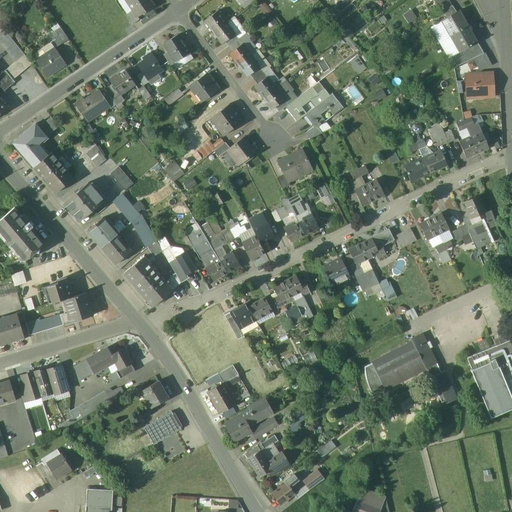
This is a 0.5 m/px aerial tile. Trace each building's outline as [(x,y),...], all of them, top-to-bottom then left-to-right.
[(149,0),(125,0),(132,10),(137,18),(137,17),(153,7),(149,0)] [(449,1),(439,8),(442,13),(443,12),(452,6),(449,1)] [(452,6),(443,12),(447,18),(456,12),(452,6)] [(409,22),(417,17),(411,9),(403,14),(409,22)] [(137,18),(132,10),(124,15),(131,25),(139,20),(137,17),(137,18)] [(218,11),(204,22),(212,33),(227,23),(222,17),(218,11)] [(469,27),(459,11),(456,12),(447,18),(443,20),(448,28),(446,30),(450,37),(453,36),(469,27)] [(227,23),(212,33),(221,45),(225,42),(235,35),(235,34),(227,23)] [(469,27),(453,36),(457,44),(455,45),(459,52),(474,44),(477,42),(469,27)] [(68,40),(60,28),(50,35),(58,47),(68,40)] [(24,55),(3,30),(0,32),(0,45),(15,63),(18,60),(24,55)] [(190,53),(178,35),(164,45),(168,52),(175,63),(190,53)] [(235,35),(225,42),(229,47),(239,40),(235,35)] [(239,40),(229,47),(232,51),(242,44),(239,40)] [(483,54),(477,42),(452,57),(457,66),(483,54)] [(232,51),(229,54),(237,66),(252,55),(243,44),(242,44),(232,51)] [(54,48),(35,61),(47,78),(66,65),(54,48)] [(175,63),(168,52),(164,55),(171,66),(175,63)] [(151,53),(135,63),(142,73),(147,80),(157,74),(158,75),(163,71),(151,53)] [(485,53),(473,59),(477,66),(480,72),(492,66),(485,53)] [(24,55),(18,60),(26,69),(31,65),(24,55)] [(260,67),(252,55),(237,66),(246,77),(250,75),(260,67)] [(358,73),(367,68),(359,55),(350,61),(358,73)] [(473,59),(468,61),(471,69),(477,66),(473,59)] [(26,69),(18,60),(15,63),(5,71),(12,80),(26,69)] [(260,67),(250,75),(254,80),(263,72),(260,67)] [(0,74),(0,94),(14,83),(12,80),(5,71),(0,74)] [(125,72),(118,77),(117,76),(109,81),(112,85),(119,96),(134,85),(125,72)] [(263,72),(254,80),(257,84),(267,77),(263,72)] [(147,80),(142,73),(137,77),(143,86),(148,83),(148,82),(147,80)] [(492,73),(465,75),(466,99),(493,98),(492,73)] [(157,74),(147,80),(148,82),(148,83),(151,86),(161,79),(158,75),(157,74)] [(207,75),(190,88),(200,102),(218,89),(207,75)] [(257,84),(253,87),(262,99),(276,88),(267,76),(267,77),(257,84)] [(112,85),(105,90),(111,99),(112,101),(119,96),(112,85)] [(151,97),(143,86),(138,90),(145,101),(151,97)] [(288,105),(285,107),(296,122),(305,115),(306,114),(301,107),(309,101),(314,108),(329,96),(324,89),(317,95),(311,87),(288,105)] [(276,88),(262,99),(271,110),(275,107),(285,100),(285,99),(276,88)] [(104,89),(99,92),(105,102),(111,99),(105,90),(104,89)] [(178,89),(168,97),(173,103),(183,95),(178,89)] [(99,92),(98,91),(83,101),(82,99),(75,104),(87,123),(95,118),(93,115),(108,106),(105,102),(99,92)] [(306,114),(305,115),(313,127),(315,129),(317,128),(325,122),(320,115),(328,109),(333,116),(343,108),(333,94),(329,96),(314,108),(306,114)] [(285,100),(275,107),(278,112),(285,107),(288,105),(285,100)] [(229,105),(210,119),(223,137),(242,122),(229,105)] [(58,127),(50,118),(46,122),(54,131),(58,127)] [(471,119),(463,122),(466,129),(474,125),(471,119)] [(34,124),(12,144),(24,157),(38,145),(46,138),(34,124)] [(474,125),(466,129),(470,138),(481,133),(478,124),(474,126),(474,125)] [(440,125),(428,130),(433,143),(440,140),(441,144),(447,141),(444,134),(440,125)] [(313,127),(306,133),(309,139),(322,133),(317,128),(315,129),(313,127)] [(451,131),(444,134),(447,141),(448,143),(455,140),(451,131)] [(481,133),(470,138),(477,154),(488,149),(481,133)] [(255,154),(243,138),(229,149),(226,151),(226,152),(238,167),(255,154)] [(470,138),(459,143),(466,159),(477,154),(470,138)] [(221,140),(213,145),(216,150),(224,144),(221,140)] [(105,160),(92,141),(81,149),(96,168),(105,160)] [(215,150),(209,142),(205,145),(211,153),(215,150)] [(216,150),(214,152),(218,158),(226,152),(226,151),(229,149),(225,143),(224,144),(216,150)] [(38,145),(24,157),(33,168),(47,156),(38,145)] [(211,153),(205,145),(200,149),(207,157),(211,153)] [(392,147),(384,151),(392,165),(399,162),(392,147)] [(207,157),(200,149),(196,152),(202,160),(207,157)] [(302,150),(277,162),(284,175),(288,183),(289,182),(312,171),(302,150)] [(441,151),(433,154),(434,155),(423,160),(429,174),(435,171),(435,172),(447,167),(441,151)] [(73,179),(51,153),(47,156),(33,168),(42,178),(42,179),(46,183),(55,193),(73,179)] [(429,174),(423,160),(412,164),(412,163),(404,167),(411,182),(423,177),(422,177),(429,174)] [(173,161),(163,170),(174,182),(184,175),(173,161)] [(365,166),(358,170),(361,176),(368,173),(365,166)] [(133,185),(118,167),(110,174),(124,192),(133,185)] [(358,170),(351,173),(354,179),(354,180),(361,176),(358,170)] [(288,183),(284,175),(277,178),(282,190),(290,186),(289,182),(288,183)] [(361,176),(354,180),(354,179),(349,181),(354,191),(365,185),(361,176)] [(377,180),(365,185),(373,201),(384,196),(377,180)] [(103,202),(88,183),(64,204),(80,222),(103,202)] [(365,185),(354,191),(362,207),(373,201),(365,185)] [(130,204),(121,194),(112,202),(121,212),(130,204)] [(298,195),(287,200),(294,214),(295,217),(309,210),(306,204),(303,205),(298,195)] [(478,196),(465,202),(467,208),(465,209),(469,217),(472,225),(473,224),(481,221),(479,216),(485,213),(486,213),(485,212),(478,196)] [(294,214),(287,200),(282,202),(284,207),(277,211),(282,221),(294,214)] [(130,204),(121,212),(130,223),(131,223),(140,216),(130,204)] [(29,224),(15,208),(0,220),(0,236),(20,260),(25,261),(35,253),(39,253),(39,249),(45,244),(32,228),(33,227),(30,223),(29,224)] [(497,225),(491,209),(485,212),(486,213),(485,213),(487,218),(486,219),(487,223),(488,222),(490,229),(497,225)] [(309,210),(295,217),(299,223),(306,220),(305,218),(311,214),(309,210)] [(277,211),(271,213),(276,223),(282,221),(277,211)] [(262,214),(248,221),(252,229),(256,236),(264,253),(268,251),(266,248),(268,247),(267,243),(275,239),(262,214)] [(311,214),(305,218),(306,220),(299,223),(305,236),(318,229),(311,214)] [(441,214),(430,220),(438,235),(449,230),(441,214)] [(155,239),(141,215),(140,216),(131,223),(145,247),(146,246),(155,239)] [(472,225),(469,217),(463,219),(465,225),(468,231),(475,228),(474,226),(473,224),(472,225)] [(102,218),(87,231),(102,248),(117,235),(111,228),(102,218)] [(247,218),(229,227),(235,238),(239,236),(252,229),(248,221),(247,218)] [(214,219),(200,228),(200,229),(209,244),(222,236),(220,233),(221,232),(214,219)] [(126,228),(119,220),(111,228),(117,235),(126,228)] [(438,235),(430,220),(419,225),(427,241),(438,235)] [(484,222),(474,226),(475,228),(468,231),(469,234),(476,249),(492,242),(484,222)] [(299,223),(291,227),(290,225),(283,228),(290,243),(305,236),(299,223)] [(457,230),(450,233),(455,243),(464,240),(462,237),(469,234),(468,231),(465,225),(457,229),(457,230)] [(221,232),(220,233),(222,236),(226,243),(235,238),(229,227),(221,232)] [(200,229),(195,233),(193,230),(185,235),(200,260),(200,259),(203,264),(211,259),(209,255),(214,252),(209,244),(200,229)] [(252,229),(239,236),(242,243),(256,236),(252,229)] [(416,240),(409,229),(403,232),(409,244),(416,240)] [(388,230),(371,238),(376,248),(381,246),(393,240),(388,230)] [(403,232),(395,236),(402,248),(409,244),(403,232)] [(117,235),(102,248),(116,264),(131,252),(117,235)] [(222,236),(209,244),(213,251),(226,243),(222,236)] [(256,236),(242,243),(250,260),(264,253),(256,236)] [(182,249),(170,246),(165,238),(157,242),(162,251),(162,252),(168,263),(177,258),(184,253),(182,249)] [(376,248),(371,238),(359,244),(367,260),(376,256),(378,259),(385,255),(381,246),(376,248)] [(157,242),(155,239),(146,246),(153,257),(162,252),(162,251),(157,242)] [(450,241),(442,244),(445,250),(453,247),(450,241)] [(359,244),(348,250),(352,259),(347,262),(352,272),(360,268),(358,264),(367,260),(359,244)] [(442,244),(435,248),(438,254),(445,250),(442,244)] [(445,250),(438,254),(443,263),(450,260),(445,250)] [(214,252),(209,255),(211,259),(203,264),(205,268),(211,264),(212,266),(220,262),(214,252)] [(240,266),(232,252),(226,256),(227,258),(220,262),(227,274),(240,266)] [(193,268),(185,253),(184,253),(177,258),(185,273),(193,268)] [(165,282),(144,257),(124,273),(152,308),(172,291),(165,282)] [(185,273),(177,258),(168,263),(175,274),(181,283),(188,278),(185,273)] [(339,259),(324,266),(332,284),(348,277),(339,259)] [(367,260),(358,264),(360,268),(364,275),(372,270),(367,260)] [(220,262),(212,266),(211,264),(205,268),(213,282),(227,274),(220,262)] [(364,275),(358,277),(365,291),(379,284),(372,270),(364,275)] [(22,271),(11,275),(13,282),(14,286),(26,282),(22,271)] [(175,274),(165,282),(172,291),(181,284),(181,283),(175,274)] [(295,275),(284,281),(291,297),(300,292),(302,296),(310,293),(305,283),(300,285),(295,275)] [(67,278),(57,281),(57,283),(43,288),(48,304),(63,299),(72,296),(67,278)] [(386,280),(379,284),(388,301),(397,297),(391,285),(390,286),(386,280)] [(284,281),(272,287),(277,296),(272,299),(277,309),(285,305),(283,301),(291,297),(284,281)] [(13,282),(8,284),(11,294),(16,292),(14,286),(13,282)] [(8,284),(3,286),(6,295),(11,294),(8,284)] [(93,315),(86,292),(72,296),(63,299),(67,312),(58,315),(61,325),(93,315)] [(294,301),(297,307),(303,321),(304,322),(314,317),(310,309),(316,305),(310,293),(302,296),(294,301)] [(31,298),(25,300),(28,310),(34,308),(31,298)] [(265,298),(248,307),(256,320),(272,311),(267,302),(265,298)] [(272,299),(267,302),(272,311),(277,309),(272,299)] [(238,309),(231,313),(232,316),(236,323),(237,322),(241,329),(256,320),(248,307),(247,304),(238,309)] [(237,306),(223,313),(226,319),(232,316),(231,313),(238,309),(237,306)] [(297,307),(285,312),(289,322),(297,318),(299,323),(303,321),(297,307)] [(16,314),(0,319),(0,344),(23,337),(16,314)] [(38,319),(26,323),(29,335),(61,325),(58,315),(39,321),(38,319)] [(241,329),(237,322),(236,323),(232,316),(226,319),(238,339),(244,337),(241,329)] [(412,341),(426,368),(437,363),(422,334),(411,339),(412,341)] [(511,397),(511,341),(511,339),(466,358),(491,417),(511,408),(511,400),(511,398),(511,397)] [(426,368),(412,341),(371,362),(372,364),(383,387),(385,391),(427,370),(426,368)] [(133,362),(125,347),(111,354),(107,347),(86,359),(94,374),(115,362),(118,370),(119,370),(131,363),(133,362)] [(86,359),(73,366),(82,381),(94,374),(86,359)] [(131,363),(119,370),(118,370),(116,371),(120,379),(135,371),(131,363)] [(437,363),(426,368),(427,370),(442,403),(445,401),(446,404),(457,399),(445,371),(441,372),(438,365),(437,363)] [(372,364),(364,367),(365,375),(367,381),(369,388),(371,393),(383,387),(372,364)] [(61,366),(47,371),(53,390),(54,394),(68,389),(61,366)] [(229,367),(218,374),(223,383),(238,375),(236,371),(233,373),(229,367)] [(46,369),(34,373),(40,394),(53,390),(47,371),(46,369)] [(34,373),(22,376),(24,386),(28,398),(29,398),(40,394),(34,373)] [(10,380),(0,383),(0,403),(15,399),(10,380)] [(159,381),(142,391),(151,408),(168,398),(159,381)] [(223,383),(208,392),(219,413),(235,404),(223,383)] [(24,386),(19,388),(23,403),(29,401),(29,398),(28,398),(24,386)] [(105,391),(77,407),(83,417),(111,401),(105,391)] [(248,410),(230,420),(231,422),(226,425),(234,440),(250,432),(247,425),(268,414),(263,404),(267,403),(266,401),(249,411),(248,410)] [(77,407),(69,411),(75,422),(83,417),(77,407)] [(171,412),(144,427),(154,445),(182,429),(181,428),(182,426),(179,420),(176,420),(174,417),(175,414),(175,413),(172,412),(171,412)] [(299,412),(284,422),(288,429),(304,419),(299,412)] [(141,414),(130,420),(133,426),(144,419),(141,414)] [(67,425),(62,415),(57,418),(61,424),(63,427),(67,425)] [(57,418),(51,421),(55,428),(61,424),(57,418)] [(267,421),(252,430),(257,438),(272,428),(267,421)] [(273,435),(260,444),(264,450),(277,441),(273,435)] [(317,449),(321,456),(336,446),(332,439),(317,449)] [(260,444),(257,446),(257,445),(244,454),(247,459),(260,451),(261,452),(264,450),(260,444)] [(261,452),(260,451),(247,459),(259,477),(269,471),(272,469),(267,462),(261,452)] [(281,453),(267,462),(272,469),(269,471),(271,475),(289,464),(281,453)] [(44,465),(49,473),(51,471),(56,479),(72,470),(62,454),(44,465)] [(44,465),(42,462),(36,466),(43,477),(49,473),(44,465)] [(93,467),(83,473),(86,478),(97,472),(93,467)] [(317,469),(303,480),(306,485),(310,490),(324,479),(317,469)] [(293,474),(284,480),(286,483),(289,486),(298,479),(293,474)] [(286,483),(272,493),(281,504),(294,494),(289,486),(286,483)] [(306,485),(294,494),(298,499),(310,490),(306,485)] [(379,495),(362,488),(352,511),(379,511),(380,510),(385,498),(379,495)] [(113,490),(87,489),(86,507),(112,508),(113,490)] [(384,511),(388,511),(385,498),(380,510),(384,511)]
